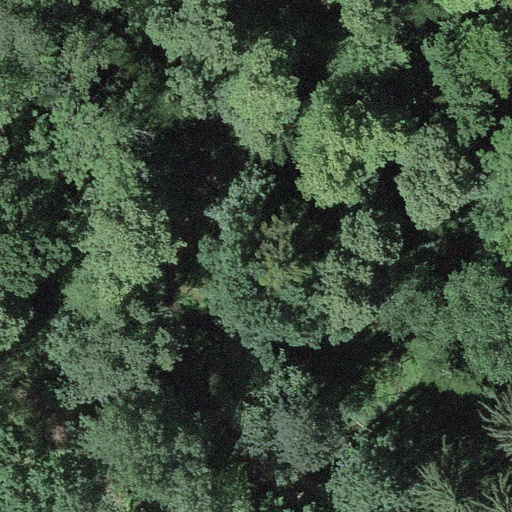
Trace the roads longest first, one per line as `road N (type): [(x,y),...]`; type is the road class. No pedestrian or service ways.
road 1 (track): [(511,50),(418,113),(222,164),(175,207),(154,244),(149,306),(191,375),(343,511)]
road 2 (track): [(0,214),(65,233),(149,306),(111,369),(82,511)]
